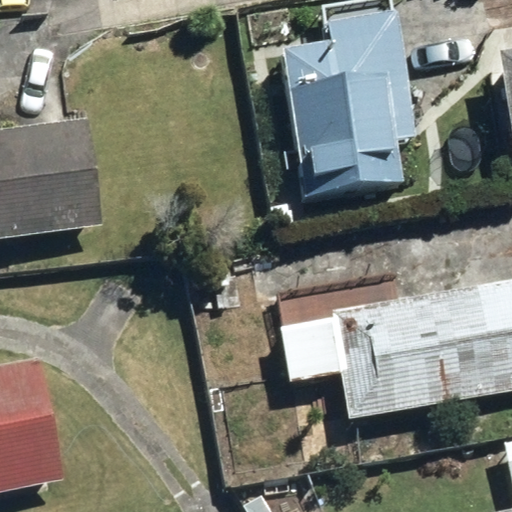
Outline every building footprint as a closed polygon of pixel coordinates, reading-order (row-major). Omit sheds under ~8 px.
[(272,55),(298,201),(396,183),(388,140),(408,136),(387,15),(312,28),(315,49),(272,55)] [(511,55),(488,59),(506,163),(511,162),(511,55)] [(0,239),(94,224),(77,123),(0,136),(0,239)] [(344,421),(511,390),(511,283),(326,317),(344,421)] [(0,494),(53,484),(28,362),(0,367),(0,494)] [(305,429),(311,467),(356,461),(351,422),(305,429)] [(511,449),(502,452),(511,504),(511,449)] [(426,487),(430,511),(466,511),(461,480),(426,487)]
